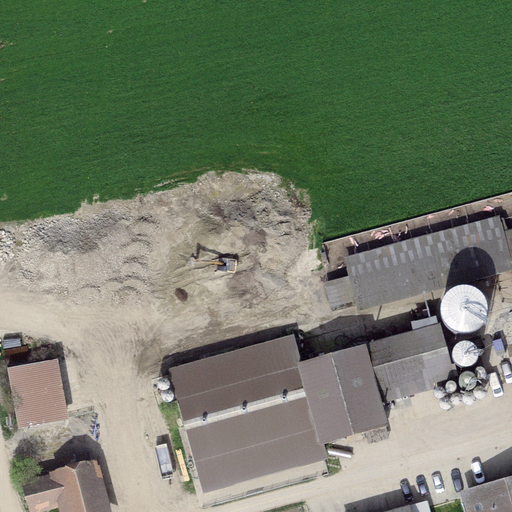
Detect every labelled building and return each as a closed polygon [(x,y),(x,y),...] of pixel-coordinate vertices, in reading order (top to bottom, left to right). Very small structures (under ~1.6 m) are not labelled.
[(437,236),(347,256),(358,304),(447,284),(437,236)] [(170,371),(198,476),(384,427),(373,387),(446,368),(436,329),(298,366),(291,339),(170,371)] [(8,369),(19,429),(64,421),(53,361),(8,369)] [(65,503),(67,511),(105,511),(94,469),(30,486),(36,510),(65,503)] [(471,511),(511,511),(511,509),(505,484),(466,495),(471,511)]
